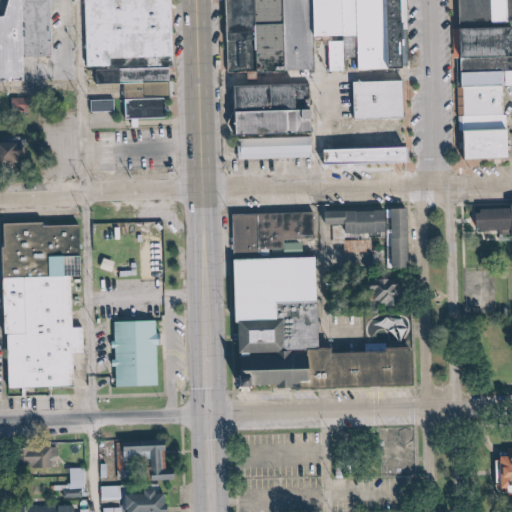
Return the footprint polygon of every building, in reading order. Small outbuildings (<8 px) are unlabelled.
[(8,0),(4,16),(0,16),(0,86),(24,86),(24,62),(53,62),(52,0),(8,0)] [(79,0),(81,67),(89,67),(89,86),(117,86),(118,126),(167,126),(167,0),(79,0)] [(220,0),(221,73),(307,72),(306,0),(220,0)] [(311,0),(312,37),(340,37),(339,0),(311,0)] [(353,0),(355,68),(381,67),(379,0),(353,0)] [(511,0),(470,0),(471,23),(511,21),(511,0)] [(511,22),(471,23),(473,53),(511,52),(511,22)] [(320,41),(321,71),(335,71),(334,40),(320,41)] [(348,40),(333,40),(333,70),(348,71),(348,40)] [(511,52),(473,53),(473,70),(511,70),(511,52)] [(511,69),(473,70),(474,86),(511,86),(511,69)] [(401,80),(353,82),(354,119),(402,118),(401,80)] [(231,85),(232,135),(307,134),(305,84),(231,85)] [(511,86),(474,86),(475,125),(511,125),(511,86)] [(118,99),(95,100),(95,112),(118,111),(118,99)] [(476,162),(511,160),(511,125),(475,128),(476,162)] [(0,140),(0,167),(29,167),(29,140),(0,140)] [(231,142),(231,161),(304,159),(304,140),(231,142)] [(403,147),(322,150),(323,165),(404,163),(403,147)] [(485,211),(485,222),(485,227),(491,227),(491,233),(493,233),(511,233),(511,205),(491,205),(491,211),(485,211)] [(399,206),(416,206),(418,266),(401,266),(399,206)] [(336,208),(336,227),(356,227),(356,238),(394,238),(394,207),(336,208)] [(272,210),(272,248),(294,248),(294,236),(322,235),(322,210),(272,210)] [(244,212),(245,253),(270,253),(268,212),(244,212)] [(0,223),(0,332),(2,386),(79,383),(74,221),(0,223)] [(245,255),(247,315),(287,313),(286,297),(328,295),(327,252),(245,255)] [(385,299),(390,299),(390,301),(394,301),(394,308),(411,308),(411,276),(396,275),(396,279),(394,279),(394,273),(389,273),(385,277),(377,277),(377,290),(385,290),(385,299)] [(373,299),(385,299),(385,290),(377,290),(373,290),(373,299)] [(372,301),(373,311),(388,310),(388,300),(372,301)] [(108,321),(111,388),(152,387),(151,320),(108,321)] [(248,321),(249,386),(424,386),(421,343),(376,345),(346,346),(345,341),(318,342),(319,355),(295,355),(293,320),(248,321)] [(183,480),(182,469),(169,469),(168,451),(175,450),(174,440),(126,441),(127,458),(156,457),(157,481),(183,480)] [(31,466),(55,467),(56,447),(31,447),(31,466)] [(511,447),(510,448),(510,460),(499,460),(499,486),(511,486),(511,447)] [(347,470),(348,451),(338,451),(337,470),(347,470)] [(87,489),(86,468),(73,468),(73,489),(65,490),(65,498),(74,498),(74,490),(87,489)] [(174,511),(174,492),(136,493),(136,485),(103,486),(103,500),(123,499),(123,511),(134,511),(174,511)]
